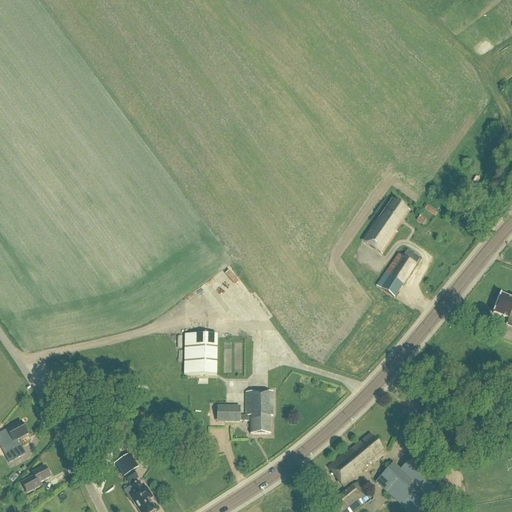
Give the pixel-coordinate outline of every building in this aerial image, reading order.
[(379,220),(377,219),(361,242),(382,256),(397,234),(395,233),(409,213),(392,201),(379,220)] [(424,211),(434,218),(438,214),(426,205),(424,208),(425,209),(424,211)] [(417,222),(423,226),(427,221),(421,216),(417,222)] [(412,248),(414,242),(406,240),(404,245),(412,248)] [(402,259),(398,256),(376,288),(394,300),(416,266),(420,259),(407,251),(402,259)] [(215,274),(209,277),(215,288),(220,285),(215,274)] [(511,297),(511,298),(510,300),(500,296),(493,315),(508,321),(506,327),(511,329),(511,297)] [(215,377),(216,336),(184,336),(184,376),(215,377)] [(235,379),(248,379),(247,340),(234,340),(234,363),(222,364),(222,373),(235,373),(235,379)] [(216,408),(216,424),(239,424),(239,423),(250,422),(250,436),(269,436),(269,417),(272,417),(272,393),(245,393),(245,417),(241,417),(239,417),(239,408),(216,408)] [(436,440),(460,410),(438,394),(416,424),(436,440)] [(20,448),(16,449),(13,443),(26,435),(20,424),(6,432),(0,435),(0,437),(4,444),(0,446),(5,456),(3,457),(8,465),(24,456),(20,448)] [(342,489),(384,455),(369,437),(346,456),(345,455),(326,470),(342,489)] [(417,511),(444,484),(415,457),(401,472),(393,465),(375,484),(404,511),(417,511)] [(26,495),(39,488),(37,485),(50,479),(44,468),(31,475),(33,478),(20,484),(26,495)] [(133,473),(124,478),(130,486),(138,480),(133,473)] [(328,511),(353,511),(371,498),(358,482),(326,509),(328,511)] [(143,490),(138,483),(130,488),(133,493),(128,496),(138,511),(154,511),(155,511),(148,501),(152,499),(145,489),(143,490)]
